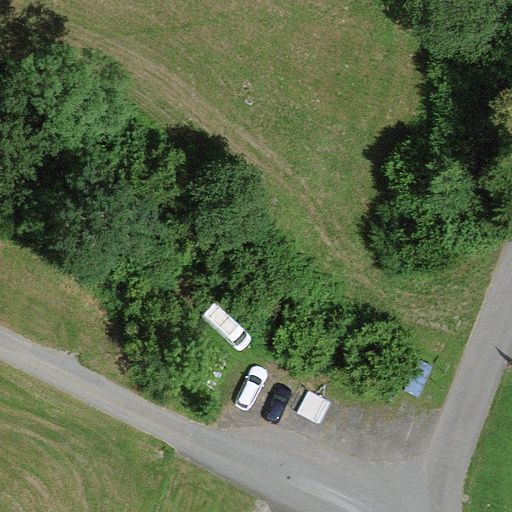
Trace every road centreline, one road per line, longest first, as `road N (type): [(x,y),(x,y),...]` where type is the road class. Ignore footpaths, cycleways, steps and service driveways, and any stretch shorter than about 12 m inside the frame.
road 1 (unclassified): [(361,511),(0,347)]
road 2 (unclassified): [(434,511),(444,461),(511,288)]
